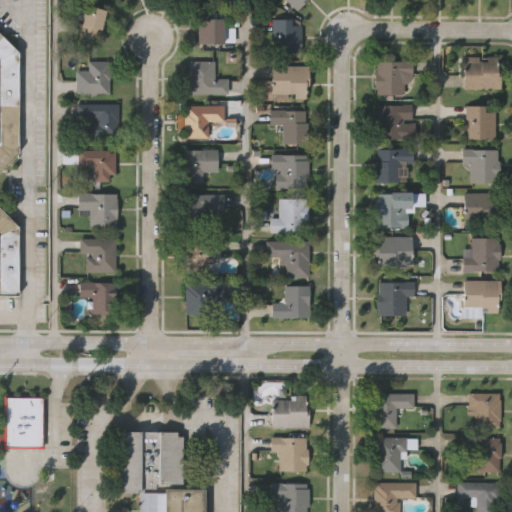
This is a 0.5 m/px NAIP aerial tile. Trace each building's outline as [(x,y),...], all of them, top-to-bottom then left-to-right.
[(305,0),(296,9),(286,0),(305,0)] [(85,2),(106,7),(101,27),(97,26),(94,36),(78,32),(85,2)] [(196,41),(196,9),(210,9),(210,15),(223,15),(223,41),(196,41)] [(301,50),(275,50),(275,31),(272,31),(272,15),(291,15),(291,22),(301,22),(301,50)] [(17,297),(0,297),(0,36),(17,54),(17,154),(0,171),(0,212),(17,230),(17,297)] [(459,89),(459,57),(476,57),(476,61),(484,61),(484,57),(494,57),(494,69),(499,69),(499,89),(459,89)] [(403,73),(402,91),(376,91),(376,88),(374,88),(374,71),(377,71),(377,58),(410,58),(411,73),(403,73)] [(73,93),(73,70),(86,70),(86,61),(108,61),(108,68),(109,68),(109,81),(107,81),(107,93),(73,93)] [(189,92),(189,61),(213,61),(213,78),(227,78),(227,92),(189,92)] [(295,97),(295,91),(271,92),(271,65),(310,65),(311,86),(306,86),(306,97),(295,97)] [(414,136),(373,136),(373,129),(371,129),(371,109),(373,109),(373,103),(410,103),(410,117),(401,117),(401,120),(414,120),(414,136)] [(465,135),(465,117),(464,117),(464,103),(483,103),(483,110),(495,110),(495,135),(465,135)] [(117,104),(117,137),(87,137),(87,119),(75,119),(75,104),(117,104)] [(208,137),(185,137),(185,130),(183,130),(183,110),(184,110),(184,104),(223,104),(223,120),(208,119),(208,137)] [(283,142),(283,123),(270,123),(269,108),(306,108),(306,121),(309,121),(310,142),(283,142)] [(399,180),(372,180),(372,161),(375,161),(375,147),(412,147),(412,160),(404,160),(404,166),(399,166),(399,180)] [(468,179),(468,161),(460,161),(460,147),(497,147),(497,158),(499,158),(499,175),(496,174),(496,179),(468,179)] [(107,172),(108,180),(92,180),(92,164),(76,164),(76,148),(108,148),(108,150),(115,150),(115,172),(107,172)] [(209,170),(209,175),(204,175),(204,180),(182,180),(182,148),(217,148),(217,170),(209,170)] [(274,185),(274,170),(279,170),(279,167),(270,167),(270,152),(306,152),(306,158),(309,158),(309,177),(306,177),(306,185),(274,185)] [(409,225),(376,225),(376,218),(374,218),(374,197),(375,197),(375,192),(387,192),(387,189),(423,190),(423,204),(412,205),(412,210),(409,210),(409,225)] [(88,223),(88,207),(76,207),(76,190),(89,190),(89,192),(116,192),(116,224),(94,224),(94,223),(88,223)] [(462,217),(462,191),(500,191),(500,212),(497,212),(497,223),(486,223),(486,218),(462,217)] [(225,192),(225,208),(212,208),(212,226),(182,225),(182,192),(225,192)] [(306,203),(306,220),(304,220),(304,231),(268,231),(268,216),(276,216),(276,197),(304,197),(304,203),(306,203)] [(372,234),(411,234),(412,239),(411,260),(395,260),(395,267),(376,267),(376,257),(372,257),(372,234)] [(206,261),(206,268),(184,268),(184,236),(217,236),(217,261),(206,261)] [(496,244),(498,244),(498,260),(495,260),(495,271),(459,271),(459,247),(469,248),(469,236),(496,236),(496,244)] [(84,272),(84,256),(89,256),(89,253),(77,253),(77,238),(115,238),(115,272),(84,272)] [(283,277),(283,265),(278,264),(278,257),(264,257),(264,241),(308,241),(308,277),(283,277)] [(404,295),(404,314),(378,314),(378,309),(374,309),(374,292),(377,292),(377,280),(412,280),(412,295),(404,295)] [(486,312),(486,308),(463,308),(463,280),(501,280),(501,300),(497,300),(497,312),(486,312)] [(218,297),(218,300),(223,300),(223,313),(185,312),(185,281),(225,281),(225,297),(218,297)] [(90,314),(90,297),(77,297),(77,282),(114,282),(114,314),(90,314)] [(310,285),(310,317),(270,317),(270,301),(283,301),(283,285),(310,285)] [(395,427),(371,427),(371,392),(412,392),(412,408),(395,408),(395,427)] [(473,428),(473,406),(467,406),(467,393),(499,393),(499,399),(501,399),(501,420),(498,420),(498,428),(473,428)] [(44,445),(6,445),(6,395),(44,395),(44,445)] [(271,426),(271,398),(289,398),(289,395),(305,395),(305,407),(310,407),(310,427),(271,426)] [(176,437),(182,437),(182,484),(155,484),(155,489),(138,488),(138,493),(121,493),(121,487),(115,487),(116,435),(121,435),(121,432),(140,432),(140,408),(158,408),(158,431),(177,431),(176,437)] [(279,470),(279,448),(271,448),(271,434),(308,434),(308,446),(311,446),(311,463),(307,463),(307,470),(279,470)] [(398,458),(399,469),(409,470),(409,476),(398,476),(398,471),(375,471),(375,465),(372,465),(372,444),(375,444),(375,437),(415,437),(416,447),(407,447),(407,450),(405,450),(404,458),(398,458)] [(459,470),(459,458),(472,458),(472,449),(460,449),(460,437),(498,438),(498,442),(501,442),(501,459),(498,459),(498,470),(459,470)] [(274,511),(274,502),(280,502),(280,497),(269,497),(270,482),(306,482),(306,490),(309,490),(309,510),(306,510),(306,511),(274,511)] [(398,511),(372,511),(372,482),(415,482),(415,498),(395,498),(395,501),(398,501),(398,511)] [(497,500),(497,506),(494,506),(494,511),(475,511),(475,496),(457,496),(457,482),(500,482),(500,500),(497,500)] [(203,511),(137,511),(137,496),(163,497),(163,490),(203,491),(203,511)] [(42,511),(42,501),(31,501),(30,509),(22,509),(23,496),(11,496),(11,502),(16,502),(15,511),(42,511)]
